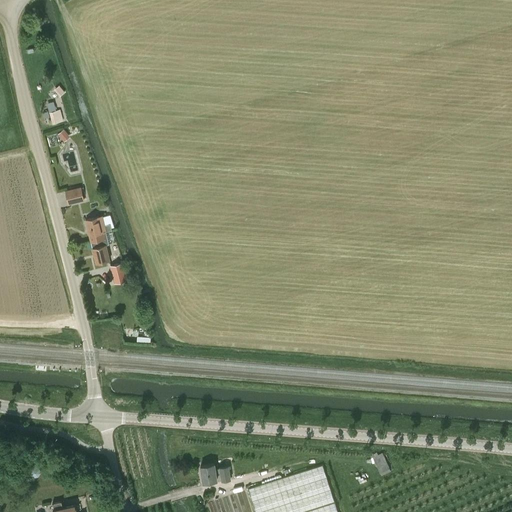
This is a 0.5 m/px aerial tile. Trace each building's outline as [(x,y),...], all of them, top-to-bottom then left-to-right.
[(59,86),(56,89),(61,95),(64,92),(59,86)] [(59,110),(56,111),(50,113),(53,123),(62,120),(59,110)] [(58,134),(63,139),(68,135),(63,130),(58,134)] [(68,203),(83,200),(80,187),(65,191),(68,203)] [(102,231),(105,230),(112,229),(111,223),(106,224),(104,215),(99,217),(98,216),(85,219),(91,241),(104,237),(102,231)] [(109,243),(105,230),(102,231),(104,237),(91,241),(96,263),(109,259),(105,244),(109,243)] [(123,262),(110,265),(114,283),(127,280),(123,262)] [(371,455),(381,475),(391,471),(382,452),(378,454),(376,452),(371,455)] [(216,475),(220,474),(221,481),(231,480),(229,465),(219,467),(219,468),(215,469),(214,463),(200,466),(203,482),(217,480),(216,475)] [(248,488),(255,511),(338,511),(323,465),(248,488)] [(77,511),(75,504),(63,506),(61,500),(52,502),(54,508),(52,509),(53,511),(77,511)]
